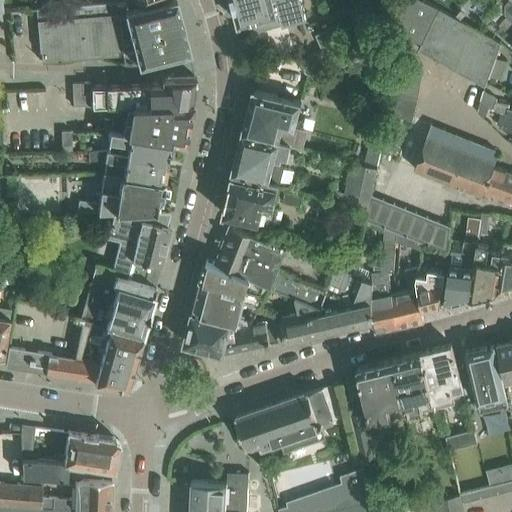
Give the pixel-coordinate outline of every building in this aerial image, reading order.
[(186,49),(173,0),(152,0),(144,3),(125,3),(124,1),(116,2),(116,1),(88,3),(36,7),(39,51),(41,50),(42,61),(133,53),(135,62),(137,61),(138,63),(189,50),(189,47),(188,48),(188,49),(186,49)] [(232,0),(239,23),(250,20),(253,29),(284,20),(308,13),(303,0),(232,0)] [(496,54),(501,41),(439,6),(425,0),(405,0),(393,29),(427,44),(423,51),(485,85),(490,72),(496,54)] [(511,17),(508,14),(500,23),(511,33),(511,17)] [(340,23),(316,34),(323,49),(324,48),(347,37),(340,23)] [(374,24),(347,37),(324,48),(333,70),(373,52),(368,42),(380,36),(374,24)] [(496,54),(490,72),(500,76),(507,59),(496,54)] [(400,66),(397,78),(420,85),(422,73),(401,66),(400,66)] [(192,100),(196,77),(195,77),(161,78),(127,84),(90,85),(90,82),(72,82),(73,105),(90,105),(90,106),(103,106),(103,104),(134,103),(192,100)] [(397,78),(395,89),(419,96),(420,85),(397,78)] [(511,107),(509,107),(510,102),(497,100),(498,96),(483,88),(480,98),(489,103),(501,111),(501,110),(507,111),(506,117),(511,117),(511,107)] [(302,102),(253,89),(242,131),(292,143),(303,147),(308,128),(296,125),(302,102)] [(395,89),(389,113),(412,118),(414,116),(419,96),(395,89)] [(480,98),(477,109),(483,115),(489,103),(480,98)] [(186,142),(192,100),(134,103),(103,104),(103,106),(105,129),(110,129),(121,130),(121,131),(169,139),(186,142)] [(501,110),(501,111),(499,121),(500,122),(499,126),(504,126),(504,128),(511,129),(511,117),(506,117),(507,111),(501,110)] [(494,154),(495,149),(431,123),(414,168),(483,194),(484,190),(511,200),(511,171),(494,165),(498,155),(494,154)] [(72,129),(62,129),(62,151),(73,151),(72,129)] [(168,144),(169,139),(121,131),(121,130),(110,129),(108,138),(110,139),(108,149),(108,150),(164,159),(165,159),(166,158),(173,156),(175,148),(168,144)] [(288,156),(292,143),(242,131),(232,171),(232,174),(279,185),(284,166),(279,165),(282,155),(288,156)] [(378,163),(384,136),(372,133),(365,159),(378,163)] [(160,179),(164,159),(108,150),(108,149),(106,149),(89,149),(89,159),(106,158),(104,170),(160,179)] [(368,210),(371,193),(377,170),(377,168),(352,161),(344,193),(331,189),(329,199),(368,210)] [(164,179),(160,179),(104,170),(99,202),(79,198),(77,212),(154,209),(156,198),(161,199),(161,195),(163,196),(169,194),(170,186),(164,182),(164,179)] [(279,185),(232,174),(230,184),(229,186),(230,186),(226,201),(226,203),(225,202),(223,212),(275,225),(279,206),(274,205),(279,185)] [(451,225),(384,198),(371,193),(368,210),(366,218),(385,225),(397,230),(425,241),(448,250),(451,225)] [(166,225),(169,212),(170,211),(114,214),(112,221),(110,221),(106,236),(119,239),(112,267),(96,262),(95,268),(155,285),(161,266),(170,226),(166,225)] [(480,223),(479,229),(487,230),(489,213),(481,212),(480,223)] [(466,238),(478,240),(479,229),(480,223),(468,221),(466,238)] [(231,224),(216,262),(249,274),(270,284),(296,295),(296,296),(318,307),(327,288),(301,278),(301,277),(299,275),(297,274),(295,274),(278,267),(287,246),(231,224)] [(395,255),(397,238),(397,230),(385,225),(382,269),(373,270),(373,279),(370,304),(373,318),(376,330),(397,325),(389,293),(391,279),(389,270),(395,269),(395,255)] [(422,248),(425,241),(397,230),(397,238),(422,248)] [(470,296),(477,243),(478,240),(466,238),(464,238),(463,253),(449,251),(444,302),(470,296)] [(511,240),(505,239),(502,251),(497,290),(511,286),(511,240)] [(497,290),(502,251),(493,250),(488,250),(489,245),(477,243),(470,296),(497,290)] [(435,246),(423,247),(425,263),(437,262),(435,246)] [(249,274),(216,262),(206,258),(201,277),(266,294),(270,284),(249,274)] [(370,304),(373,279),(336,265),(327,288),(318,307),(320,308),(319,311),(323,329),(373,318),(370,304)] [(416,272),(417,273),(418,265),(405,268),(409,288),(392,291),(391,279),(389,293),(397,325),(424,319),(421,307),(418,292),(416,276),(416,272)] [(440,303),(443,269),(429,267),(428,274),(417,273),(416,272),(416,276),(418,292),(421,307),(440,303)] [(87,292),(81,315),(83,316),(83,317),(141,334),(148,310),(156,286),(155,285),(95,268),(87,292)] [(260,306),(266,294),(201,277),(192,311),(250,324),(251,323),(253,319),(240,315),(244,302),(260,306)] [(320,308),(318,307),(296,296),(299,310),(280,314),(281,320),(276,321),(275,318),(274,318),(279,339),(323,329),(319,311),(320,308)] [(0,354),(2,355),(10,306),(0,304),(0,354)] [(264,320),(251,323),(250,324),(192,311),(185,337),(189,344),(221,353),(269,342),(264,320)] [(133,363),(141,334),(83,317),(75,356),(38,350),(35,370),(96,380),(126,385),(133,363)] [(10,345),(48,349),(50,330),(12,326),(10,345)] [(511,336),(509,341),(497,344),(506,380),(511,378),(511,336)] [(462,389),(451,343),(423,350),(436,406),(456,401),(453,391),(462,389)] [(494,344),(466,351),(480,412),(508,405),(494,344)] [(8,345),(5,365),(21,367),(24,348),(8,345)] [(436,406),(423,350),(395,357),(409,412),(411,418),(424,414),(423,409),(436,406)] [(346,395),(345,395),(354,433),(358,448),(362,463),(377,460),(369,424),(374,423),(373,416),(379,414),(380,420),(409,412),(395,357),(357,366),(359,374),(347,377),(350,394),(346,395)] [(332,418),(321,387),(309,391),(235,416),(246,445),(257,441),(261,450),(283,442),(285,449),(326,435),(324,428),(334,424),(332,418)] [(441,433),(445,432),(450,431),(450,430),(446,415),(437,417),(441,433)] [(35,426),(27,425),(22,424),(22,456),(31,457),(35,426)] [(449,448),(476,441),(473,429),(446,436),(449,448)] [(113,437),(87,433),(68,430),(63,459),(69,459),(68,463),(83,465),(83,464),(114,469),(118,443),(113,437)] [(67,477),(68,463),(69,459),(63,459),(31,457),(22,456),(22,474),(44,476),(67,477)] [(247,511),(249,472),(248,472),(248,473),(234,472),(234,482),(191,480),(189,511),(247,511)] [(0,505),(110,510),(111,480),(79,479),(76,480),(75,496),(42,495),(44,476),(22,474),(21,481),(0,479),(0,505)] [(288,505),(278,508),(279,511),(319,511),(371,500),(371,499),(365,475),(347,480),(349,487),(331,491),(334,501),(317,505),(314,495),(291,500),(292,504),(288,505)] [(497,483),(499,492),(508,490),(506,481),(497,483)] [(488,485),(490,494),(499,492),(497,483),(488,485)] [(479,488),(482,497),(490,494),(488,485),(479,488)] [(470,490),(473,499),(482,497),(479,488),(470,490)] [(461,492),(464,501),(473,499),(470,490),(461,492)] [(463,506),(462,501),(461,492),(452,494),(452,495),(435,498),(438,511),(463,506)]
